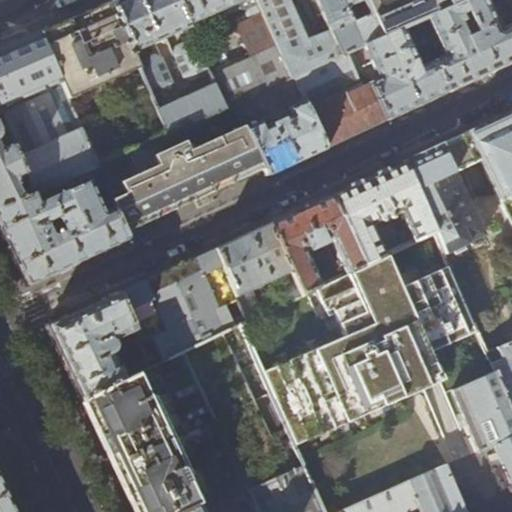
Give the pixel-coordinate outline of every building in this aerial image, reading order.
[(113,0),(110,1),(132,51),(189,28),(187,25),(176,0),(113,0)] [(176,0),(187,25),(222,10),(225,17),(242,10),(247,22),(243,25),(257,56),(211,77),(213,84),(224,108),(234,103),(292,77),(256,0),(176,0)] [(353,50),(363,45),(343,0),(256,0),(292,77),(345,54),(353,50)] [(363,0),(380,38),(401,28),(427,17),(438,12),(432,0),(363,0)] [(427,17),(445,56),(434,61),(449,91),(495,70),(511,62),(511,24),(500,30),(485,0),(465,0),(438,12),(427,17)] [(432,0),(438,12),(465,0),(432,0)] [(77,16),(39,32),(68,100),(111,81),(119,100),(127,97),(147,142),(168,133),(158,110),(152,98),(137,63),(132,51),(110,1),(77,16)] [(416,61),(401,28),(380,38),(363,45),(377,78),(368,82),(369,83),(386,120),(426,102),(449,91),(434,61),(417,69),(414,62),(416,61)] [(0,48),(0,103),(10,99),(13,107),(0,112),(0,113),(7,129),(13,143),(34,193),(94,166),(97,164),(68,100),(39,32),(0,48)] [(184,78),(191,81),(209,73),(194,39),(176,47),(173,53),(184,78)] [(351,68),(345,54),(292,77),(325,148),(335,143),(386,120),(369,83),(361,87),(352,68),(351,68)] [(155,56),(137,63),(152,98),(171,90),(172,84),(162,59),(155,56)] [(325,148),(292,77),(234,103),(260,162),(266,175),(275,171),(325,148)] [(168,133),(224,108),(213,84),(158,110),(168,133)] [(260,162),(234,103),(224,108),(168,133),(147,142),(124,153),(130,168),(119,181),(125,192),(109,199),(113,209),(121,225),(130,221),(183,197),(260,162)] [(511,111),(467,132),(479,158),(511,225),(511,111)] [(0,113),(0,208),(32,194),(34,193),(13,143),(0,148),(0,146),(0,131),(7,129),(0,113)] [(439,145),(403,161),(432,232),(441,253),(483,234),(454,171),(479,158),(467,132),(439,145)] [(370,177),(329,195),(364,265),(386,255),(432,232),(403,161),(370,177)] [(38,205),(32,194),(0,208),(0,227),(1,229),(28,285),(80,261),(127,239),(121,225),(113,209),(105,213),(89,182),(38,205)] [(293,212),(268,224),(290,270),(303,294),(312,290),(321,285),(306,252),(329,240),(345,274),(364,265),(329,195),(293,212)] [(262,227),(213,249),(235,297),(290,270),(268,224),(262,227)] [(167,270),(118,293),(135,331),(138,338),(141,345),(147,361),(150,367),(239,324),(245,321),(235,297),(213,249),(167,270)] [(260,371),(294,448),(425,388),(441,380),(430,352),(476,332),(446,265),(401,286),(386,255),(364,265),(345,274),(321,285),(312,290),(323,311),(328,309),(341,336),(260,371)] [(113,341),(135,331),(118,293),(47,326),(64,361),(81,399),(126,378),(120,363),(117,365),(112,352),(114,350),(115,347),(115,344),(113,341)] [(260,371),(239,324),(150,367),(140,371),(126,378),(81,399),(84,403),(114,468),(135,511),(181,511),(198,504),(238,485),(242,493),(248,491),(303,467),(294,448),(260,371)] [(135,348),(141,345),(138,338),(132,342),(135,348)] [(500,359),(490,363),(494,372),(511,412),(511,342),(495,349),(500,359)] [(140,371),(150,367),(147,361),(138,365),(140,371)] [(478,451),(493,444),(511,435),(511,412),(494,372),(452,391),(472,437),(478,451)] [(511,487),(511,435),(493,444),(511,487)] [(419,511),(464,511),(444,466),(406,483),(418,509),(419,511)] [(323,511),(303,467),(248,491),(257,511),(323,511)] [(13,511),(12,507),(0,482),(0,511),(13,511)] [(409,511),(418,509),(406,483),(341,511),(409,511)]
